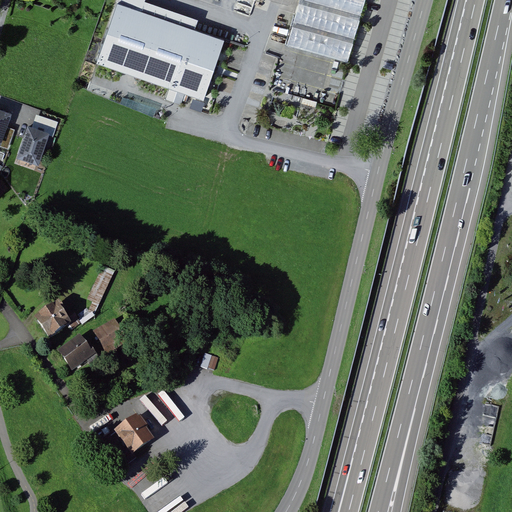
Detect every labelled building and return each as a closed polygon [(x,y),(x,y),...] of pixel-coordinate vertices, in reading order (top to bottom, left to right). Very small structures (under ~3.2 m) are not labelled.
[(202,101),(222,41),(194,31),(197,20),(145,3),(145,0),(117,0),(96,66),(202,101)] [(321,0),(333,6),(324,20),(359,31),(356,41),(376,45),(381,26),(354,19),(364,0),(321,0)] [(13,112),(0,107),(0,144),(1,145),(13,112)] [(37,131),(29,129),(19,160),(40,166),(49,139),(55,140),(60,124),(41,118),(37,131)] [(329,141),(341,143),(343,130),(331,128),(329,141)] [(0,199),(11,190),(3,181),(0,183),(0,199)] [(75,321),(62,302),(38,319),(52,338),(75,321)] [(117,321),(96,334),(109,355),(130,341),(117,321)] [(95,358),(81,339),(60,354),(74,373),(95,358)] [(219,358),(206,355),(202,367),(216,370),(219,358)] [(159,441),(141,415),(116,433),(135,459),(159,441)] [(173,469),(154,484),(159,490),(178,474),(173,469)]
